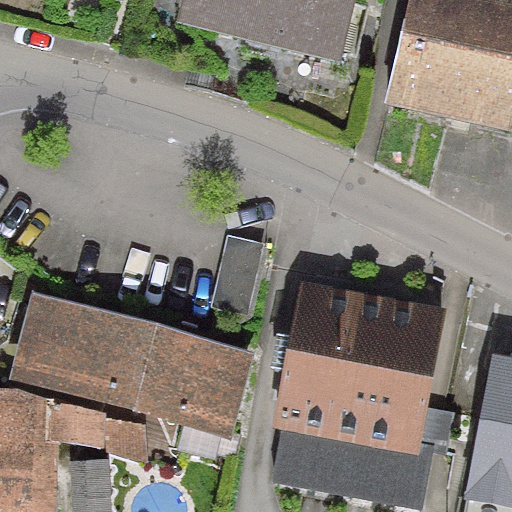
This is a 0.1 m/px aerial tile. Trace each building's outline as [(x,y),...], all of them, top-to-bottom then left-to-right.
[(199,0),(194,23),(340,58),(353,0),(199,0)] [(511,0),(422,0),(402,107),(511,128),(511,0)] [(262,245),(230,238),(214,308),(246,316),(262,245)] [(439,322),(312,297),(287,425),(297,427),(286,481),(424,508),(436,450),(415,446),(439,322)] [(250,361),(39,305),(18,383),(230,438),(250,361)] [(511,365),(502,363),(480,493),(511,498),(511,365)] [(0,407),(0,511),(18,511),(21,408),(0,407)]
